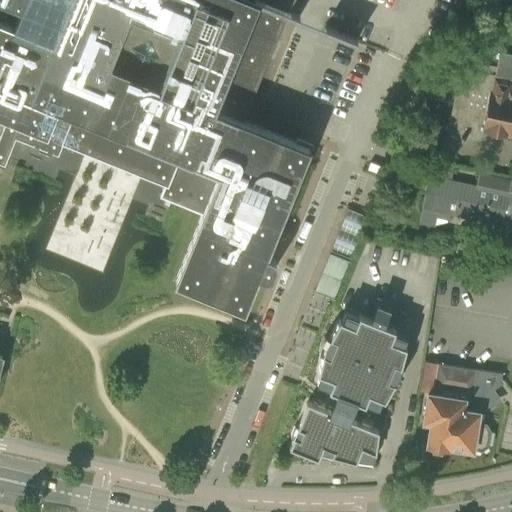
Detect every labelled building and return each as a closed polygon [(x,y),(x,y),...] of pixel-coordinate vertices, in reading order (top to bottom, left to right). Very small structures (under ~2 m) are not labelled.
[(0,0),(20,8),(12,27),(0,22),(0,117),(6,120),(0,134),(0,163),(4,165),(15,138),(58,155),(63,142),(165,182),(159,196),(173,202),(202,214),(187,251),(175,281),(239,307),(243,309),(256,276),(257,275),(263,278),(265,278),(266,278),(268,277),(269,276),(271,275),(272,273),(275,266),(275,265),(275,263),(275,261),(274,259),(272,257),(271,256),(265,254),(297,176),(298,173),(300,174),(311,148),(312,146),(297,139),(295,142),(242,120),(285,15),(286,12),(263,3),(264,2),(259,0),(0,0)] [(461,69),(446,134),(469,139),(471,128),(481,130),(490,132),(491,139),(501,141),(505,135),(507,136),(511,136),(511,80),(493,76),(495,67),(477,63),(475,72),(461,69)] [(511,177),(510,177),(510,180),(479,173),(476,185),(451,180),(453,168),(432,164),(429,175),(428,175),(420,209),(425,210),(423,214),(423,219),(433,221),(435,217),(446,219),(448,215),(473,221),(473,226),(511,233),(511,177)] [(332,247),(351,255),(367,214),(348,207),(332,247)] [(330,252),(316,289),(334,296),(349,259),(330,252)] [(333,449),(331,455),(355,461),(356,458),(373,461),(378,430),(348,418),(355,400),(364,403),(365,401),(378,407),(380,398),(384,399),(394,381),(400,365),(405,345),(403,345),(406,336),(393,331),(394,329),(382,324),(388,309),(377,304),(371,319),(358,314),(357,316),(345,311),(341,320),(339,319),(329,337),(322,352),(317,372),(319,373),(316,382),(329,387),(328,389),(337,393),(330,411),(307,401),(289,447),(317,458),(323,445),(333,449)] [(445,446),(447,446),(472,450),(473,447),(481,448),(486,443),(488,431),(485,425),(476,424),(478,410),(479,407),(492,401),(487,389),(500,380),(500,379),(501,373),(436,362),(432,388),(439,389),(438,394),(427,392),(422,422),(429,423),(427,443),(428,443),(432,450),(440,451),(445,446)]
